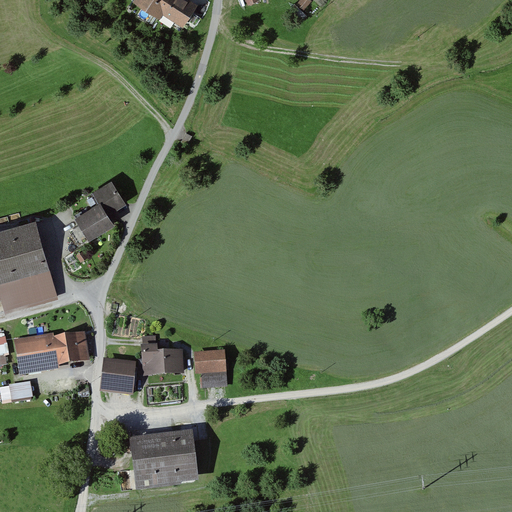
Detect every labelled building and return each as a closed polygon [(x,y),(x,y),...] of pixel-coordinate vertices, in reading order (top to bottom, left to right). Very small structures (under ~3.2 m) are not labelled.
[(132,0),(157,17),(161,12),(179,24),(192,5),(184,0),(132,0)] [(299,0),(297,3),(304,9),(311,0),(299,0)] [(99,201),(75,216),(89,239),(116,223),(109,211),(124,203),(110,180),(93,190),(99,201)] [(0,229),(0,297),(3,296),(7,311),(60,296),(37,219),(0,229)] [(54,334),(14,340),(20,376),(60,370),(59,366),(90,361),(85,332),(55,337),(54,334)] [(158,339),(145,340),(146,348),(142,348),(144,377),(183,374),(181,351),(159,352),(158,339)] [(0,345),(0,355),(9,354),(8,344),(0,345)] [(224,352),(195,354),(196,375),(201,375),(202,388),(226,386),(224,352)] [(135,364),(105,361),(102,392),(132,395),(135,364)] [(31,384),(11,387),(13,399),(33,397),(31,384)] [(1,387),(4,404),(12,403),(9,386),(1,387)] [(193,431),(130,438),(136,491),(181,486),(181,484),(199,481),(193,431)]
